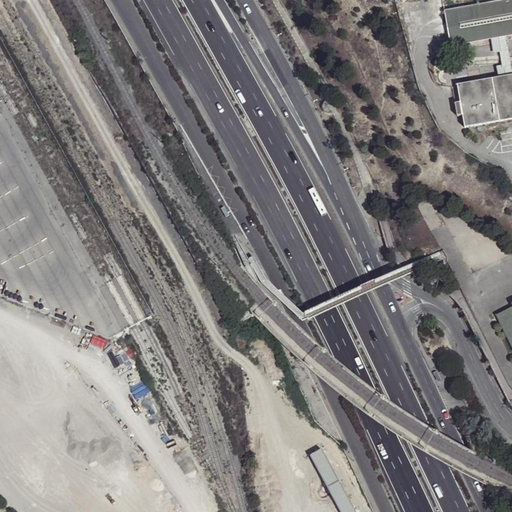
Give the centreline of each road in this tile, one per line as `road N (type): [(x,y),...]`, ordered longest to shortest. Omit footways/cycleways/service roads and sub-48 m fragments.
road 1 (primary): [(120,0),(267,260),(387,511)]
road 2 (motorway): [(158,0),(289,238),(421,511)]
road 3 (motorway): [(456,511),(289,167),(197,0)]
road 4 (motorway): [(351,220),(219,0)]
road 5 (primary): [(351,220),(244,0)]
road 6 (primary): [(486,511),(399,324)]
road 7 (residential): [(459,334),(440,303),(367,257)]
